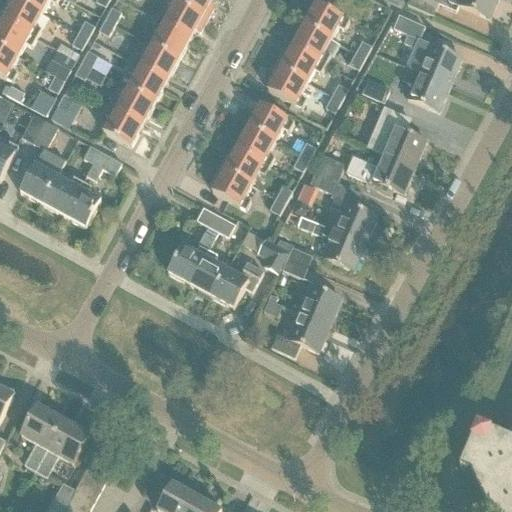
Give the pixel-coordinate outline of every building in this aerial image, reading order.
[(16,0),(15,2),(42,16),(49,3),(56,7),(59,0),(16,0)] [(111,0),(98,0),(96,5),(105,11),(111,0)] [(179,0),(176,5),(203,20),(213,0),(179,0)] [(439,6),(424,0),(410,0),(407,8),(433,19),(439,6)] [(499,0),(450,0),(448,4),(490,22),(499,0)] [(15,2),(3,24),(37,42),(41,33),(35,30),(42,16),(15,2)] [(157,23),(191,42),(203,20),(176,5),(169,19),(162,15),(157,23)] [(304,28),(331,43),(338,29),(345,33),(350,25),(316,6),(304,28)] [(112,11),(105,23),(115,28),(122,16),(112,11)] [(426,57),(418,75),(450,89),(462,62),(420,44),(425,31),(399,19),(393,33),(407,39),(403,48),(426,57)] [(115,28),(105,23),(99,35),(108,40),(115,28)] [(152,49),(179,63),(191,42),(157,23),(153,32),(160,36),(152,49)] [(3,24),(0,29),(0,50),(18,60),(25,47),(32,51),(37,42),(3,24)] [(85,25),(78,37),(88,42),(95,30),(85,25)] [(304,28),(292,50),(326,68),(331,59),(324,56),(331,43),(304,28)] [(88,42),(78,37),(72,49),(81,54),(88,42)] [(75,63),(79,54),(58,44),(54,54),(75,63)] [(371,50),(361,45),(355,57),(365,62),(371,50)] [(134,67),(167,85),(179,63),(152,49),(145,62),(138,58),(134,67)] [(18,60),(0,50),(0,78),(13,86),(17,77),(11,73),(18,60)] [(292,50),(280,72),(307,86),(315,72),(321,76),(326,68),(292,50)] [(88,55),(81,67),(91,72),(98,60),(88,55)] [(365,62),(355,57),(349,69),(359,74),(365,62)] [(91,72),(81,67),(75,78),(79,80),(74,90),(91,99),(96,90),(98,91),(104,79),(91,72)] [(128,92),(155,107),(167,85),(134,67),(129,75),(136,79),(128,92)] [(61,68),(54,80),(64,85),(71,73),(61,68)] [(300,99),(307,86),(280,72),(268,94),(302,112),(307,103),(300,99)] [(439,116),(450,89),(418,75),(407,102),(439,116)] [(64,85),(54,80),(48,93),(57,98),(64,85)] [(0,93),(20,104),(25,94),(5,84),(0,92),(0,93)] [(389,93),(367,84),(362,98),(384,107),(389,93)] [(348,93),(338,87),(332,99),(341,105),(348,93)] [(35,90),(28,107),(48,115),(55,98),(35,90)] [(110,111),(143,129),(155,107),(128,92),(121,105),(115,101),(110,111)] [(74,103),(64,98),(57,111),(67,116),(74,103)] [(341,105),(332,99),(325,112),(335,117),(341,105)] [(248,130),(275,144),(282,131),(290,135),(294,126),(260,108),(248,130)] [(374,153),(391,112),(381,108),(364,149),(374,153)] [(131,151),(143,129),(110,111),(106,118),(112,122),(104,136),(131,151)] [(34,147),(46,126),(36,120),(24,142),(34,147)] [(56,131),(46,126),(34,147),(45,153),(56,131)] [(275,144),(248,130),(236,152),(270,170),(275,161),(268,157),(275,144)] [(394,131),(383,158),(415,171),(426,145),(394,131)] [(0,149),(0,184),(0,185),(19,151),(10,146),(6,153),(0,149)] [(316,151),(306,146),(299,158),(309,163),(316,151)] [(93,168),(100,155),(90,150),(83,162),(93,168)] [(20,196),(42,208),(57,181),(66,165),(44,152),(20,196)] [(270,170),(236,152),(224,174),(251,188),(259,174),(266,178),(270,170)] [(100,155),(93,168),(86,180),(96,185),(102,173),(115,179),(121,167),(100,155)] [(309,163),(299,158),(293,170),(303,175),(309,163)] [(415,171),(383,158),(375,176),(356,168),(351,182),(362,187),(364,182),(404,198),(415,171)] [(343,174),(320,164),(314,176),(338,186),(343,174)] [(251,188),(224,174),(212,195),(246,214),(251,204),(244,201),(251,188)] [(333,198),(338,186),(314,176),(309,188),(333,198)] [(57,181),(42,208),(64,220),(82,186),(74,182),(70,188),(57,181)] [(82,186),(64,220),(86,232),(101,205),(88,197),(91,191),(82,186)] [(293,195),(282,190),(276,202),(286,207),(293,195)] [(286,207),(276,202),(269,214),(279,220),(286,207)] [(325,230),(366,248),(377,221),(334,202),(330,210),(342,215),(334,233),(325,229),(325,230)] [(300,208),(296,214),(302,218),(306,214),(305,210),(300,208)] [(190,289),(209,255),(218,237),(225,224),(202,211),(195,225),(207,231),(194,255),(183,249),(168,277),(190,289)] [(354,275),(366,248),(325,230),(325,229),(300,220),(297,230),(321,240),(322,237),(331,241),(322,261),(354,275)] [(245,234),(238,250),(254,257),(262,241),(245,234)] [(269,263),(264,271),(277,278),(288,257),(265,244),(258,257),(269,263)] [(292,251),(287,263),(308,271),(313,260),(292,251)] [(190,289),(212,301),(227,273),(215,267),(218,260),(209,255),(190,289)] [(308,271),(287,263),(283,274),(303,283),(308,271)] [(227,273),(212,301),(234,313),(245,293),(252,297),(263,276),(247,267),(240,280),(227,273)] [(310,289),(298,316),(330,330),(342,303),(310,289)] [(319,356),(330,330),(298,316),(287,343),(277,339),(271,353),(295,363),(301,349),(319,356)] [(0,425),(14,400),(0,392),(0,425)] [(36,476),(65,425),(38,410),(21,440),(36,449),(25,470),(36,476)] [(65,425),(36,476),(47,482),(59,461),(74,470),(91,439),(65,425)] [(478,428),(460,471),(472,476),(487,511),(486,511),(511,511),(511,442),(508,441),(478,428)] [(81,483),(101,494),(107,483),(86,472),(81,483)] [(75,493),(95,504),(101,494),(81,483),(75,493)] [(50,511),(51,511),(64,511),(69,504),(75,493),(64,487),(50,511)] [(190,511),(197,501),(172,487),(158,511),(190,511)] [(69,504),(84,511),(91,511),(95,504),(75,493),(69,504)] [(217,511),(197,501),(190,511),(217,511)]
